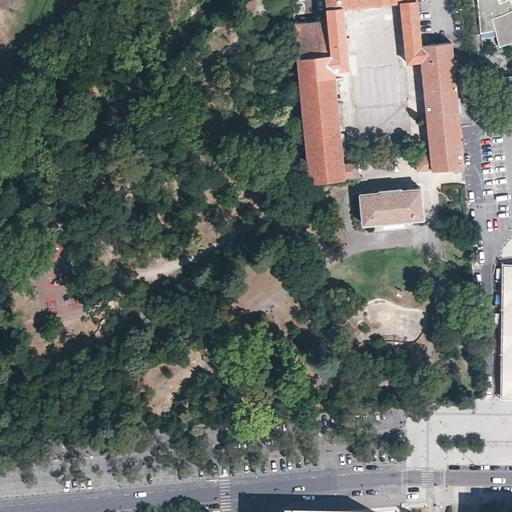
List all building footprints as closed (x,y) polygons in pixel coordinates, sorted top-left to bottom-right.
[(415,155),(428,154),(430,170),(463,166),(447,44),(418,45),(414,0),(330,0),(334,54),(337,92),(342,143),(342,163),(357,161),(415,155)] [(511,0),(477,0),(481,33),(495,31),(499,47),(511,42),(511,0)] [(296,57),(300,94),(337,92),(334,54),(296,57)] [(337,92),(300,94),(305,146),(326,144),(342,143),(337,92)] [(305,146),(309,183),(334,180),(344,179),(342,163),(342,143),(326,144),(305,146)] [(428,154),(415,155),(416,171),(430,170),(428,154)] [(342,163),(344,179),(359,177),(357,161),(342,163)] [(423,216),(419,186),(358,193),(362,223),(423,216)]
